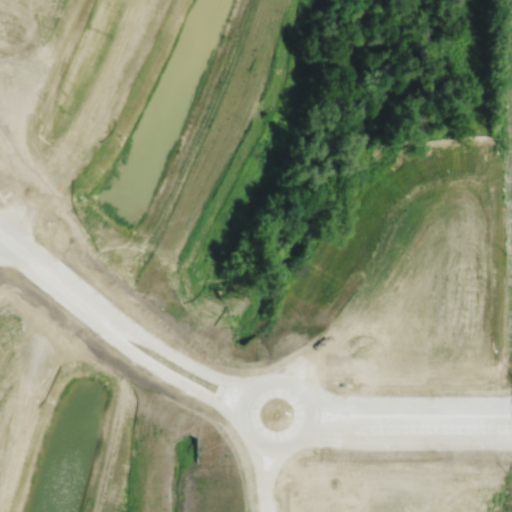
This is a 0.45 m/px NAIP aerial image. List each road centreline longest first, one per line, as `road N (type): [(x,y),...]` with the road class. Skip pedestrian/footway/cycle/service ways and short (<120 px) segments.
road 1 (tertiary): [(265,386),(217,381),(157,349),(0,221)]
road 2 (tertiary): [(0,246),(136,359),(246,432)]
road 3 (tertiary): [(511,410),(345,408),(301,397)]
road 4 (tertiary): [(248,400),(243,421),(252,440),(281,449),(299,439),(307,418),(301,397),(275,385),(248,400)]
road 5 (tertiary): [(351,438),(511,438)]
